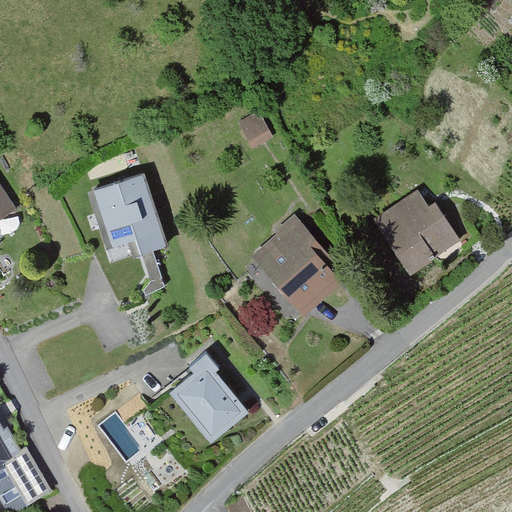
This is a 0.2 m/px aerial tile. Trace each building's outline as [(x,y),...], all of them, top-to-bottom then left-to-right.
[(260,119),(247,126),(254,140),(268,133),(260,119)] [(142,176),(94,194),(112,242),(130,236),(137,256),(167,245),(142,176)] [(0,224),(16,213),(0,188),(0,224)] [(421,193),(380,221),(413,270),(455,242),(421,193)] [(345,277),(295,223),(259,256),(308,311),(345,277)] [(220,371),(208,357),(195,367),(200,374),(177,393),(213,438),(245,412),(215,375),(220,371)] [(0,426),(0,463),(16,454),(0,426)] [(0,465),(0,506),(3,511),(50,486),(29,450),(0,465)]
